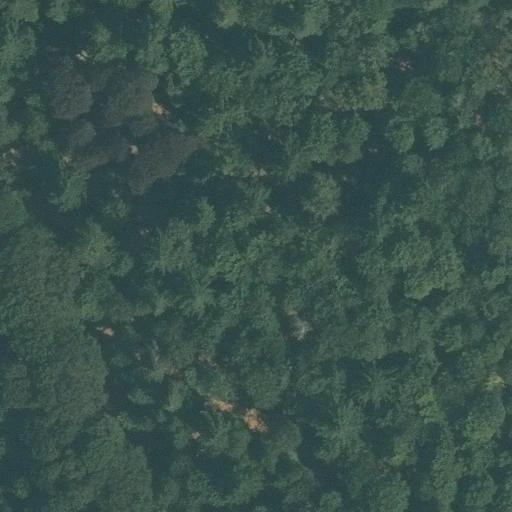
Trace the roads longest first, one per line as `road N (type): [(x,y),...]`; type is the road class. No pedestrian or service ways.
road 1 (track): [(439,0),(403,114),(0,45)]
road 2 (track): [(330,0),(403,114),(490,277),(511,299)]
road 3 (unknown): [(124,511),(54,363),(0,214)]
road 4 (track): [(0,277),(102,511)]
